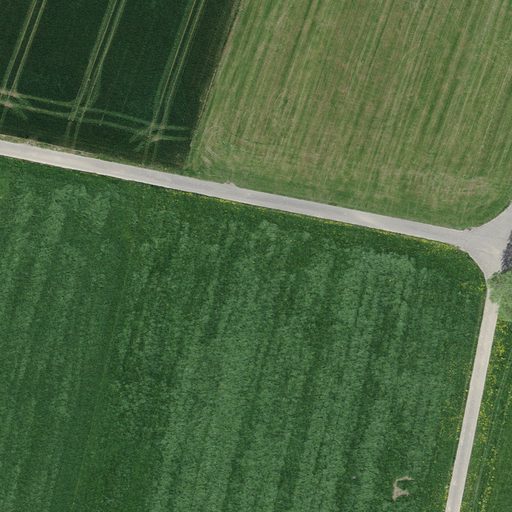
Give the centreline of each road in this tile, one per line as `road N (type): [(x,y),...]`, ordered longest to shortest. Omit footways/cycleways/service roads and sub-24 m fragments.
road 1 (track): [(0,146),(501,244)]
road 2 (track): [(501,244),(451,511)]
